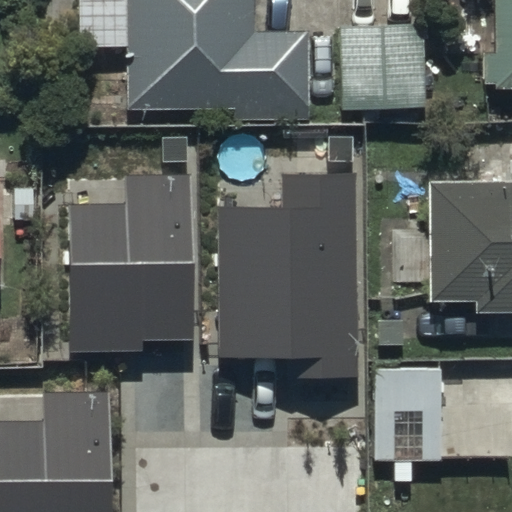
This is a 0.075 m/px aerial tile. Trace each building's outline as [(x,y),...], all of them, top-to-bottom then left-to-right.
[(76,0),(76,47),(125,47),(124,106),(230,108),(230,119),(304,120),(305,32),(252,32),(252,0),(76,0)] [(511,0),(491,0),(492,52),(477,52),(477,81),(494,81),(494,86),(511,85),(511,0)] [(421,25),(334,28),(338,108),(424,105),(421,25)] [(351,364),(343,161),(276,163),(277,186),(206,189),(212,348),(279,345),(280,367),(351,364)] [(123,189),(61,190),(64,342),(139,341),(138,328),(188,327),(185,165),(123,166),(123,189)] [(511,184),(427,184),(426,299),(469,299),(469,313),(511,313),(511,184)] [(435,369),(371,369),(372,460),(436,459),(435,369)] [(42,407),(0,408),(0,511),(106,511),(105,384),(42,385),(42,407)]
